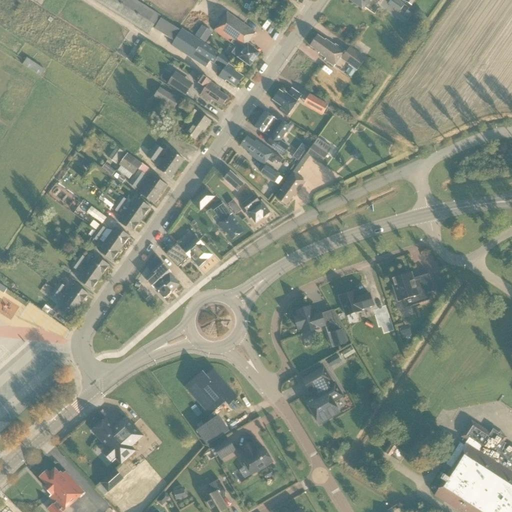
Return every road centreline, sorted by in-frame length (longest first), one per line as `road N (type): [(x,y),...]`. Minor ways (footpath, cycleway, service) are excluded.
road 1 (unclassified): [(99,387),(81,349),(83,335),(320,0)]
road 2 (residential): [(436,241),(291,295),(275,333),(289,371),(269,385)]
road 3 (residential): [(239,256),(417,165)]
road 4 (primary): [(278,266),(428,213)]
road 5 (primary): [(0,477),(99,387)]
